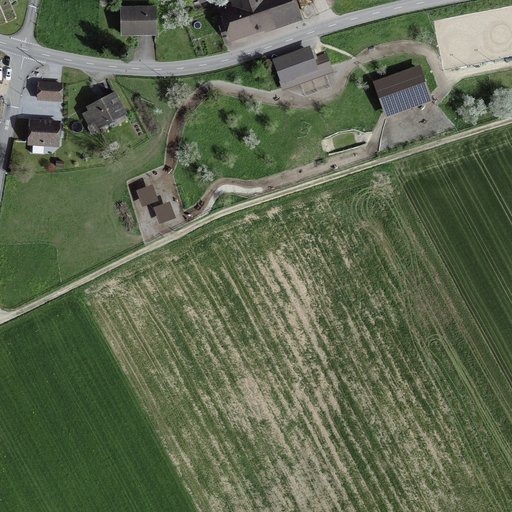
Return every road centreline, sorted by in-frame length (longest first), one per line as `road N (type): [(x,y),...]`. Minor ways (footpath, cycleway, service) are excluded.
road 1 (track): [(511,122),(221,214),(0,323)]
road 2 (tertiary): [(21,49),(155,70),(204,65),(432,0)]
road 3 (residential): [(0,171),(21,49)]
